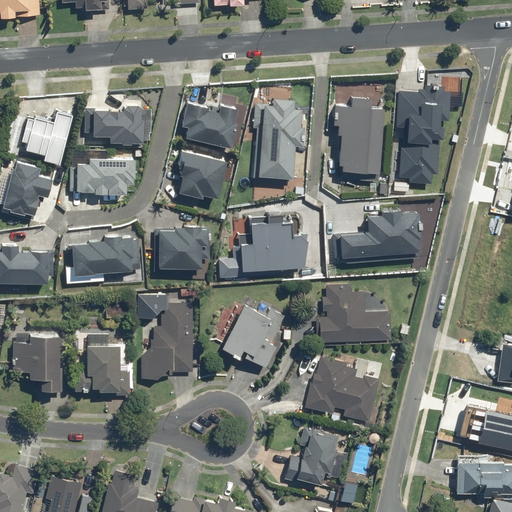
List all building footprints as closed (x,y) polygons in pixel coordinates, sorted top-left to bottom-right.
[(0,0),(0,17),(38,15),(37,0),(0,0)] [(60,0),(60,2),(74,1),(74,7),(83,7),(83,10),(100,9),(99,0),(105,0),(60,0)] [(125,0),(126,9),(146,8),(145,0),(170,0),(171,5),(199,3),(198,0),(125,0)] [(401,123),(399,170),(410,171),(410,176),(431,177),(431,171),(435,171),(437,118),(446,118),(447,88),(396,86),(395,123),(401,123)] [(337,179),(377,181),(383,106),(369,105),(369,95),(348,93),(348,102),(332,101),(329,132),(337,133),(335,163),(339,163),(337,179)] [(269,102),(253,101),(251,126),(255,126),(250,176),(290,179),(293,143),(300,144),(302,124),(298,124),(300,106),(291,105),(291,97),(270,95),(269,102)] [(182,135),(229,146),(235,120),(232,119),(235,106),(218,102),(217,107),(184,99),(178,123),(185,124),(182,135)] [(106,145),(140,146),(141,102),(121,102),(121,108),(84,107),(83,133),(106,134),(106,145)] [(40,157),(57,161),(69,111),(54,107),(51,118),(25,111),(19,138),(24,139),(22,147),(41,152),(40,157)] [(224,158),(179,147),(175,165),(181,167),(176,190),(200,196),(201,192),(215,196),(224,158)] [(132,182),(133,156),(86,155),(86,160),(74,160),(74,164),(68,164),(67,191),(124,192),(124,182),(132,182)] [(12,159),(1,205),(8,207),(6,212),(31,218),(37,193),(45,195),(50,176),(36,172),(37,165),(12,159)] [(330,231),(332,262),(417,256),(416,236),(419,236),(417,209),(398,210),(398,207),(377,208),(377,211),(364,212),(365,229),(330,231)] [(214,250),(215,273),(290,269),(290,266),(306,265),(305,235),(295,226),(291,227),(290,214),(281,214),(281,209),(247,211),(247,227),(234,228),(235,239),(227,239),(228,250),(214,250)] [(152,222),(151,270),(207,270),(207,245),(207,223),(152,222)] [(144,278),(141,231),(100,234),(101,239),(61,241),(64,283),(144,278)] [(0,241),(0,280),(51,281),(51,248),(16,248),(16,242),(0,241)] [(313,315),(314,341),(390,338),(389,309),(363,310),(362,289),(350,289),(349,281),(324,282),(325,294),(319,294),(320,315),(313,315)] [(180,287),(180,295),(194,295),(194,287),(180,287)] [(245,295),(219,347),(236,355),(237,351),(264,365),(274,343),(270,341),(284,314),(245,295)] [(107,298),(106,314),(126,315),(127,299),(107,298)] [(139,354),(139,377),(155,377),(164,369),(191,369),(192,301),(159,301),(159,323),(152,323),(152,338),(149,338),(149,344),(139,354)] [(27,331),(11,331),(11,369),(26,369),(26,376),(36,376),(36,390),(57,390),(57,332),(27,332),(27,331)] [(72,368),(72,390),(98,390),(98,394),(129,393),(129,386),(133,386),(132,357),(124,358),(124,342),(107,343),(106,331),(86,332),(86,343),(84,343),(85,368),(72,368)] [(511,342),(500,341),(495,379),(511,381),(511,342)] [(311,371),(302,405),(331,412),(333,405),(343,407),(341,414),(367,420),(377,376),(365,373),(368,359),(354,356),(352,366),(345,364),(346,360),(318,354),(314,372),(311,371)] [(511,412),(466,401),(459,430),(511,442),(511,412)] [(288,452),(282,476),(318,485),(322,469),(328,471),(338,434),(302,425),(297,443),(302,444),(299,455),(288,452)] [(511,457),(457,456),(456,488),(483,489),(483,492),(511,493),(511,457)] [(32,492),(38,468),(13,463),(11,474),(0,471),(0,511),(20,511),(25,491),(32,492)] [(153,511),(156,500),(136,496),(138,488),(133,487),(136,472),(113,467),(110,480),(107,480),(99,511),(153,511)] [(49,473),(39,511),(74,511),(81,480),(49,473)] [(191,500),(171,495),(166,511),(253,511),(255,509),(232,504),(233,498),(216,494),(215,500),(192,494),(191,500)] [(511,511),(511,500),(493,496),(489,511),(511,511)]
